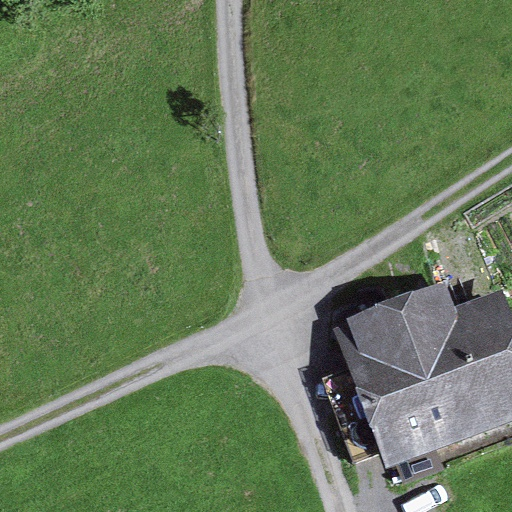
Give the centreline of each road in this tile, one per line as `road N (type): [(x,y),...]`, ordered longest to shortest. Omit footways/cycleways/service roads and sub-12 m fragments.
road 1 (track): [(0,439),(273,321),(511,160)]
road 2 (unclassified): [(227,0),(235,148),(249,244),(273,321)]
road 3 (track): [(273,321),(339,511)]
